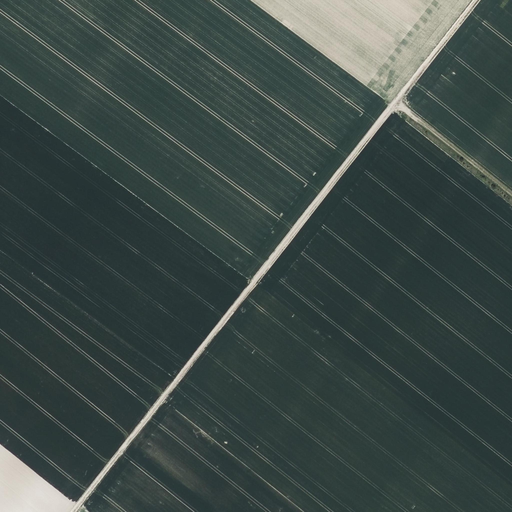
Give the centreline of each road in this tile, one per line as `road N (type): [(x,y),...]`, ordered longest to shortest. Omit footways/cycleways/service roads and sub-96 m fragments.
road 1 (track): [(69,511),(475,0)]
road 2 (track): [(511,194),(395,102)]
